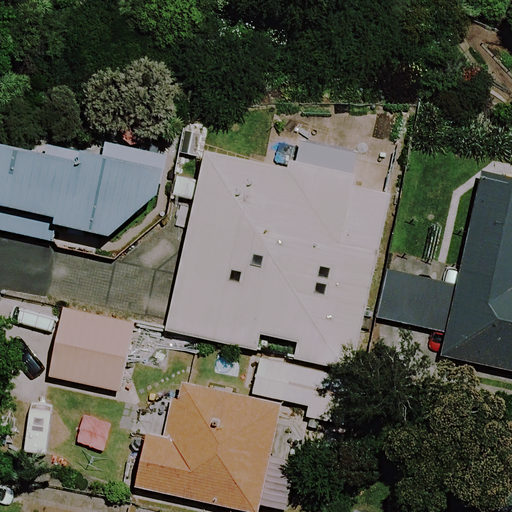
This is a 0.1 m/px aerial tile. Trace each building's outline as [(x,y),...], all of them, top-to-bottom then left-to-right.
[(0,166),(0,234),(57,244),(60,228),(114,238),(166,198),(172,163),(5,135),(0,166)] [(357,378),(399,193),(361,185),(368,156),(305,142),(298,170),(207,149),(165,333),(256,353),(248,388),(315,404),(311,420),(345,428),(356,383),(357,378)] [(511,181),(484,175),(460,287),(386,271),(376,317),(448,333),(443,356),(511,371),(511,181)] [(141,329),(66,313),(53,376),(128,391),(141,329)] [(262,511),(288,411),(167,380),(140,486),(244,511),(262,511)] [(429,511),(435,492),(358,469),(345,511),(429,511)] [(511,511),(511,493),(507,493),(502,511),(511,511)]
